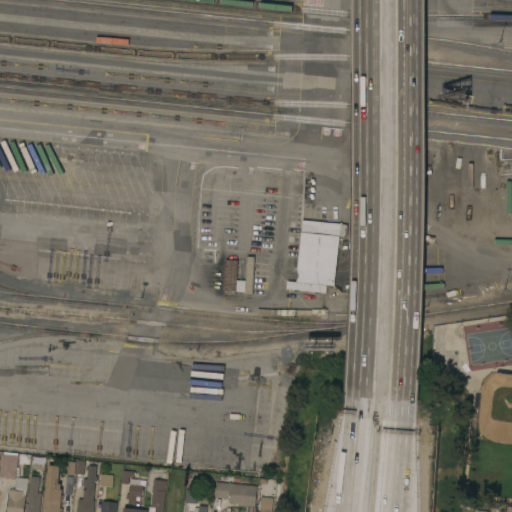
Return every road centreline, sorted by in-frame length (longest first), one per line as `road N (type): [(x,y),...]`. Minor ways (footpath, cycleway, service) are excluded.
road 1 (motorway): [(401,365),(402,0)]
road 2 (motorway): [(367,0),(361,362)]
road 3 (motorway): [(389,511),(401,365)]
